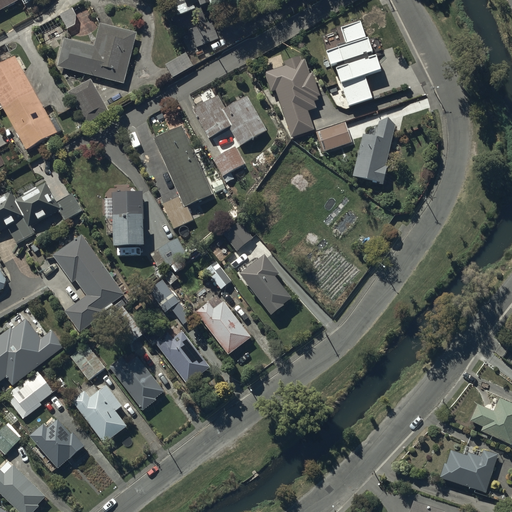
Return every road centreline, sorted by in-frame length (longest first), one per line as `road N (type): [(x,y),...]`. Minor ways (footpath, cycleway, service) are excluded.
road 1 (residential): [(120,511),(351,331),(450,188),(457,110),(406,0)]
road 2 (residential): [(340,0),(109,134),(111,153),(130,164),(161,230)]
road 3 (residential): [(308,511),(361,465),(511,288)]
